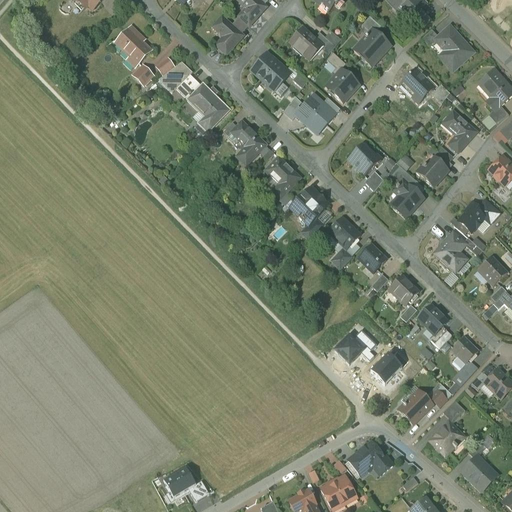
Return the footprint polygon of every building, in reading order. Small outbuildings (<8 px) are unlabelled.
[(80,0),(81,0),(78,3),(85,11),(88,8),(93,13),(105,1),(103,0),(80,0)] [(267,9),(256,0),(235,0),(236,0),(243,7),(242,9),(243,9),(244,8),(246,10),(239,19),(249,28),(267,9)] [(339,0),(314,0),(313,2),(320,8),(322,6),(329,13),(328,15),(335,8),(336,9),(342,2),(339,0)] [(425,7),(418,0),(387,0),(386,1),(407,22),(405,25),(406,24),(420,11),(425,7)] [(420,11),(406,24),(417,35),(431,22),(420,11)] [(232,27),(222,19),(213,29),(219,35),(219,36),(219,37),(220,36),(226,41),(218,49),(216,47),(216,48),(226,57),(244,38),(242,36),(244,33),(234,24),(232,27)] [(249,28),(239,19),(234,24),(244,33),(249,28)] [(381,29),(370,19),(362,27),(370,34),(372,32),(375,35),(381,29)] [(140,38),(131,29),(116,45),(138,67),(151,53),(138,41),(140,38)] [(466,48),(450,30),(439,40),(436,42),(436,43),(442,49),(440,50),(441,51),(442,50),(451,59),(445,64),(453,73),(473,54),(467,47),(466,48)] [(321,48),(322,47),(314,40),(304,31),(290,46),(308,62),(321,48)] [(365,40),(353,53),(371,69),(380,60),(377,58),(388,46),(375,35),(372,32),(370,34),(366,39),(365,38),(364,39),(365,40)] [(432,32),(422,41),(429,49),(436,43),(436,42),(439,40),(432,32)] [(341,42),(331,33),(325,40),(331,45),(336,49),(341,42)] [(325,40),(319,34),(314,40),(322,47),(321,48),(325,51),(331,45),(325,40)] [(343,64),(333,55),(327,62),(336,71),(339,74),(342,71),(339,69),(343,64)] [(273,62),(267,56),(252,73),(267,86),(267,88),(271,92),(273,92),(275,93),(290,76),(283,70),(282,71),(280,69),(279,67),(277,65),(275,65),(273,63),(274,62),(273,61),(273,62)] [(168,60),(156,69),(162,77),(174,68),(168,60)] [(182,65),(159,83),(172,95),(176,91),(187,102),(190,99),(179,88),(190,77),(192,75),(182,65)] [(143,69),(134,78),(143,88),(153,78),(143,69)] [(339,74),(336,71),(332,75),(336,78),(325,90),(343,106),(343,105),(342,104),(352,93),(353,94),(359,87),(342,71),(339,74)] [(425,81),(416,72),(400,87),(401,88),(403,86),(414,97),(412,99),(419,106),(434,90),(433,90),(425,82),(425,81)] [(502,82),(494,73),(479,86),(492,101),(487,105),(494,112),(494,113),(500,108),(511,97),(511,94),(501,83),(502,82)] [(309,83),(300,75),(293,83),(302,91),(309,83)] [(190,77),(179,88),(190,99),(201,88),(190,77)] [(230,113),(203,86),(201,88),(190,99),(187,102),(204,120),(198,126),(207,136),(230,113)] [(448,96),(441,89),(433,97),(442,106),(448,96)] [(315,96),(305,107),(326,127),(337,116),(324,105),(315,96)] [(295,99),(284,115),(290,121),(303,107),(295,99)] [(327,101),(324,105),(337,116),(340,112),(327,101)] [(295,119),(317,138),(326,127),(305,107),(295,119)] [(500,108),(494,113),(494,112),(488,117),(497,128),(509,118),(500,108)] [(475,134),(453,115),(443,126),(443,127),(445,125),(450,129),(449,131),(457,138),(449,147),(458,155),(476,135),(475,134)] [(511,122),(499,134),(507,144),(511,139),(511,122)] [(266,147),(242,124),(237,129),(231,135),(232,135),(238,141),(238,142),(246,150),(237,159),(246,168),(266,147)] [(233,125),(224,134),(228,139),(232,135),(231,135),(237,129),(233,125)] [(373,160),(362,148),(348,162),(349,162),(349,161),(358,171),(358,172),(365,179),(381,163),(376,157),(373,160)] [(454,160),(441,148),(436,153),(448,164),(449,165),(454,160)] [(436,153),(432,149),(427,155),(434,161),(434,160),(444,169),(448,164),(436,153)] [(270,152),(257,165),(262,170),(275,156),(270,152)] [(502,159),(489,173),(495,179),(495,180),(498,183),(500,183),(502,185),(507,180),(511,183),(511,182),(511,168),(510,167),(510,166),(507,163),(506,163),(502,159)] [(300,181),(279,160),(265,173),(271,178),(272,177),(281,185),(273,193),(280,201),(300,181)] [(434,161),(426,170),(421,166),(420,167),(422,169),(416,175),(433,190),(448,173),(444,169),(434,160),(434,161)] [(400,169),(392,178),(400,186),(402,183),(410,190),(416,183),(400,169)] [(375,174),(364,184),(374,194),(383,182),(375,174)] [(400,186),(393,193),(399,198),(390,207),(406,221),(423,201),(410,190),(402,183),(400,186)] [(316,221),(299,205),(313,192),(311,190),(305,196),(290,210),(299,219),(299,220),(303,223),(304,224),(307,226),(310,226),(316,221)] [(313,192),(299,205),(316,221),(329,207),(328,207),(320,200),(321,200),(313,192)] [(474,205),(457,223),(471,237),(486,221),(492,226),(500,217),(485,203),(479,209),(474,205)] [(360,238),(342,220),(329,234),(345,250),(347,252),(360,238)] [(318,222),(303,237),(309,243),(324,228),(318,222)] [(453,235),(445,244),(447,246),(436,258),(455,275),(465,264),(456,257),(465,248),(466,247),(464,245),(453,235)] [(482,253),(468,240),(464,245),(466,247),(465,248),(478,259),(482,253)] [(371,248),(358,261),(373,276),(386,262),(371,248)] [(345,250),(335,260),(343,268),(351,260),(345,254),(347,252),(345,250)] [(492,260),(478,273),(493,289),(507,276),(492,260)] [(382,277),(372,289),(377,294),(388,282),(382,277)] [(402,279),(389,292),(406,308),(419,295),(402,279)] [(501,289),(491,299),(496,304),(506,294),(501,289)] [(511,296),(510,299),(506,294),(496,304),(493,307),(498,312),(504,307),(508,311),(510,309),(509,309),(511,306),(511,296)] [(411,307),(400,319),(406,325),(417,313),(411,307)] [(431,309),(419,321),(428,331),(427,331),(433,337),(434,336),(435,337),(447,324),(431,309)] [(451,338),(446,333),(434,346),(439,351),(451,338)] [(332,353),(348,368),(364,351),(348,336),(332,353)] [(478,354),(464,340),(453,352),(459,358),(458,359),(466,366),(468,364),(478,354)] [(433,356),(425,349),(420,354),(428,361),(433,356)] [(371,374),(385,387),(401,369),(387,356),(371,374)] [(466,366),(458,359),(453,364),(461,372),(466,366)] [(435,368),(430,363),(425,368),(430,373),(435,368)] [(472,368),(468,364),(466,366),(461,372),(460,372),(465,376),(462,380),(461,380),(466,384),(478,370),(473,366),(472,368)] [(504,379),(497,373),(489,381),(485,386),(501,402),(511,390),(511,385),(505,379),(504,379)] [(482,375),(471,386),(478,393),(485,386),(489,381),(482,375)] [(462,380),(458,376),(452,382),(460,389),(466,384),(461,380),(462,380)] [(455,386),(448,393),(452,397),(459,389),(455,386)] [(476,396),(469,389),(465,394),(472,401),(476,396)] [(445,390),(432,402),(439,409),(452,397),(448,393),(445,390)] [(418,393),(398,413),(413,427),(432,407),(418,393)] [(511,399),(511,400),(501,412),(509,419),(511,415),(511,399)] [(455,403),(443,415),(453,425),(465,413),(455,403)] [(464,440),(449,425),(430,444),(445,458),(454,449),(456,451),(457,450),(455,448),(464,440)] [(372,444),(348,463),(361,479),(373,469),(380,478),(393,468),(385,459),(384,460),(372,444)] [(479,444),(468,455),(475,461),(477,458),(478,459),(486,450),(479,444)] [(475,461),(462,474),(482,494),(495,481),(483,470),(486,467),(478,459),(477,458),(475,461)] [(339,463),(334,467),(341,475),(346,471),(339,463)] [(172,504),(197,488),(186,469),(160,484),(172,504)] [(314,473),(308,475),(312,485),(319,482),(314,473)] [(335,511),(357,500),(345,478),(338,482),(338,483),(336,484),(335,482),(330,485),(331,487),(328,488),(328,487),(321,491),(332,511),(335,511)] [(413,480),(402,488),(406,493),(417,484),(413,480)] [(316,507),(308,493),(304,495),(303,494),(298,496),(299,498),(294,500),(289,503),(293,511),(317,511),(315,508),(316,507)] [(511,511),(511,494),(503,503),(511,511)] [(366,497),(361,500),(364,506),(370,502),(366,497)] [(434,511),(425,501),(411,511),(434,511)]
